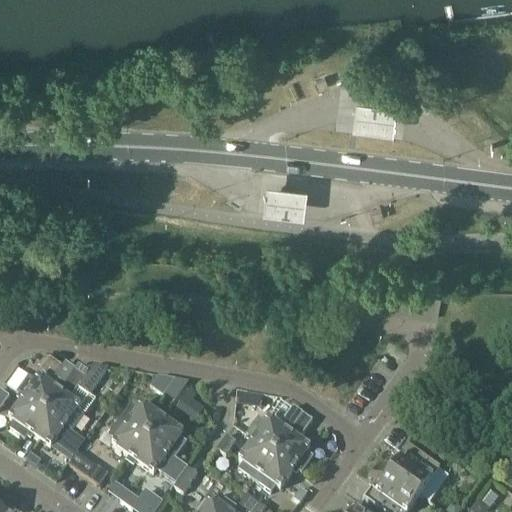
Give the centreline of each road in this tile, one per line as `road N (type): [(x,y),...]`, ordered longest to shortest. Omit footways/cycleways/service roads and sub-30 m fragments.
road 1 (residential): [(310,511),(360,440),(288,388),(44,342),(12,348),(0,365)]
road 2 (primary): [(0,146),(211,153),(426,178)]
